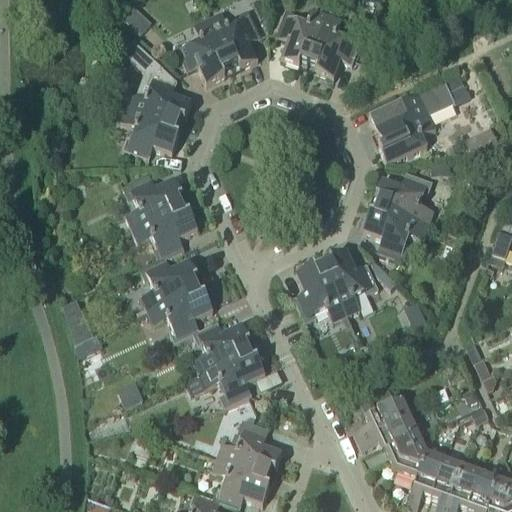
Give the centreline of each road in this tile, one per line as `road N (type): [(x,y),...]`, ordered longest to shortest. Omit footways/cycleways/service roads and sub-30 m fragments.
road 1 (residential): [(242,266),(348,214),(354,184),(310,99),(279,89),(213,116),(194,169)]
road 2 (residential): [(318,443),(242,266)]
